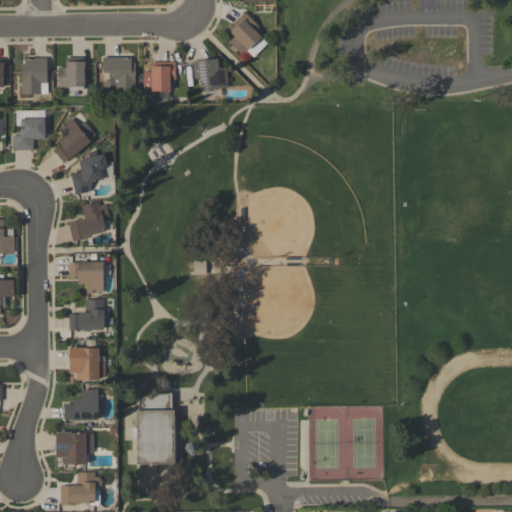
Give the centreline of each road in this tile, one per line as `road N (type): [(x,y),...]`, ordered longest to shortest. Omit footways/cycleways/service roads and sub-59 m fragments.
road 1 (residential): [(18,482),(35,392),(31,189)]
road 2 (residential): [(196,22),(0,25)]
